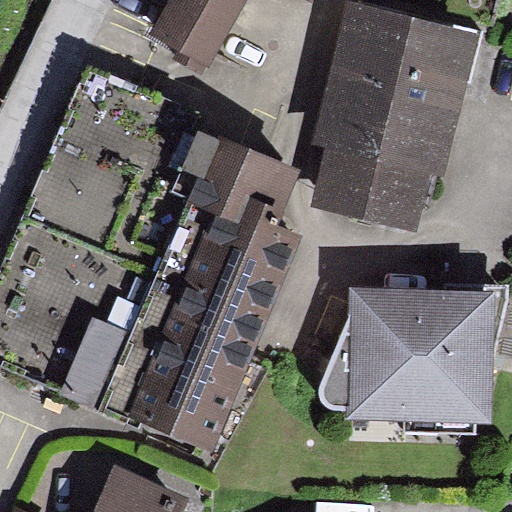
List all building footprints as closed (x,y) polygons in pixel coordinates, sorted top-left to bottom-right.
[(0,0),(0,23),(9,0),(0,0)] [(241,0),(170,0),(153,30),(209,60),(241,0)] [(491,31),(381,0),(355,0),(318,134),(331,137),(315,193),(422,223),(440,156),(455,161),(491,31)] [(307,173),(221,134),(192,197),(237,218),(143,421),(224,459),(324,243),(284,224),(307,173)] [(499,291),(360,290),(360,331),(325,400),(365,420),(498,421),(499,291)] [(110,394),(132,316),(99,306),(76,385),(110,394)] [(202,511),(209,499),(127,460),(102,511),(202,511)]
